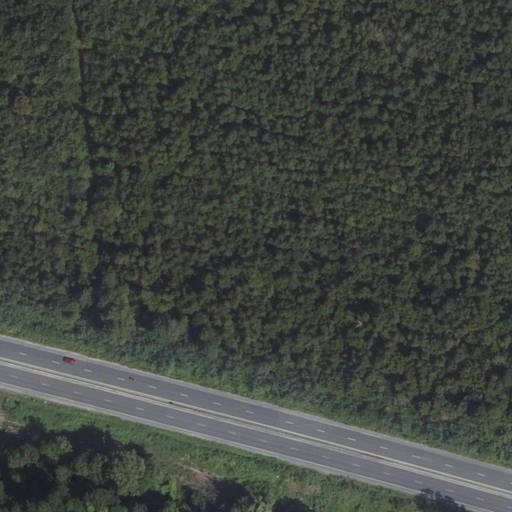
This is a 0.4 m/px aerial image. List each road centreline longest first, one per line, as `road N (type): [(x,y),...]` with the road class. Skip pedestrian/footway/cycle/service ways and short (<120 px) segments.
road 1 (trunk): [(511,483),(0,350)]
road 2 (trunk): [(0,376),(511,508)]
